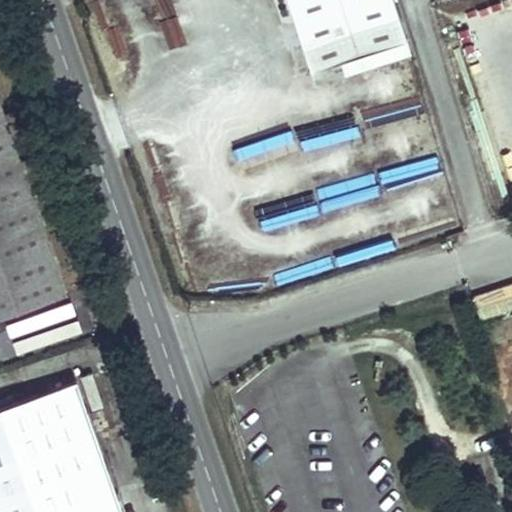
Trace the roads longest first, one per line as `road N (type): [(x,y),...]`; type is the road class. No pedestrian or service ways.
road 1 (residential): [(59,0),(217,511)]
road 2 (unknown): [(450,106),(314,152),(247,148),(224,107),(210,0)]
road 3 (unknown): [(379,511),(319,384),(292,378),(265,399),(297,511)]
